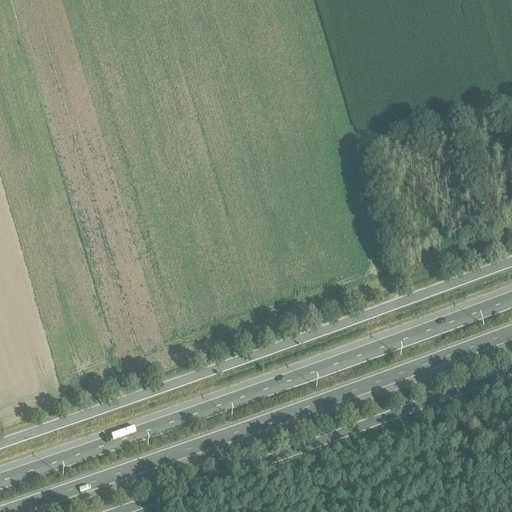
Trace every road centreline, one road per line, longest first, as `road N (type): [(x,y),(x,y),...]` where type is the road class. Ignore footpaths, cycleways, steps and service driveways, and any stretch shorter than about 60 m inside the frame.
road 1 (tertiary): [(0,444),(511,261)]
road 2 (motorway): [(511,299),(0,480)]
road 3 (motorway): [(5,511),(511,332)]
road 4 (tertiary): [(511,374),(115,511)]
